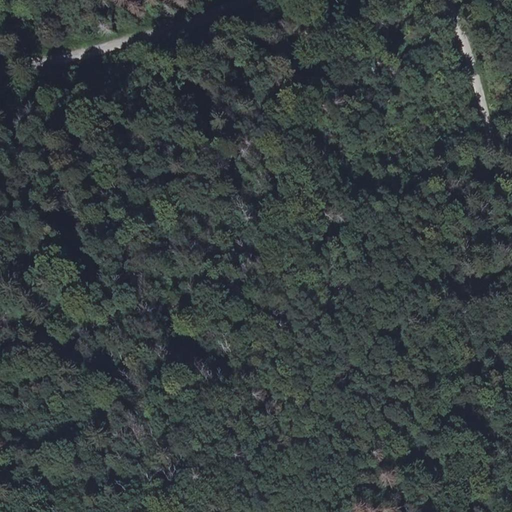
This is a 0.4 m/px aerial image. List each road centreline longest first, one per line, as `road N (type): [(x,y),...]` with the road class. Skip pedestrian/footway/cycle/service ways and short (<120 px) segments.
road 1 (tertiary): [(0,72),(251,0)]
road 2 (tertiary): [(453,0),(511,206)]
